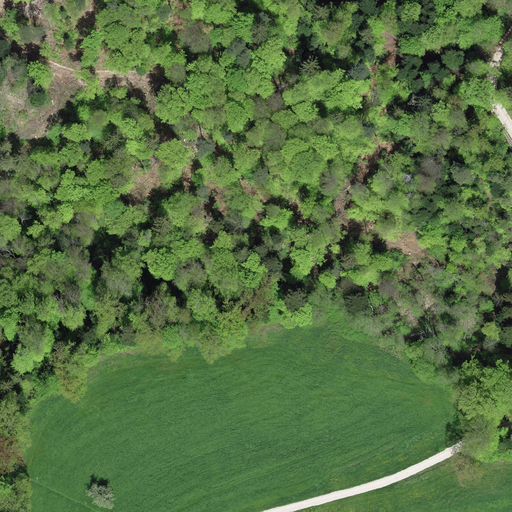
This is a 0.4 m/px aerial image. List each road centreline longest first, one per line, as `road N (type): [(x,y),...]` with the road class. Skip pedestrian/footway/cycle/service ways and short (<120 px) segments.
road 1 (track): [(0,40),(75,75),(161,81),(226,167),(274,206),(331,230),(433,255),(511,295)]
road 2 (track): [(511,427),(356,493),(275,511)]
